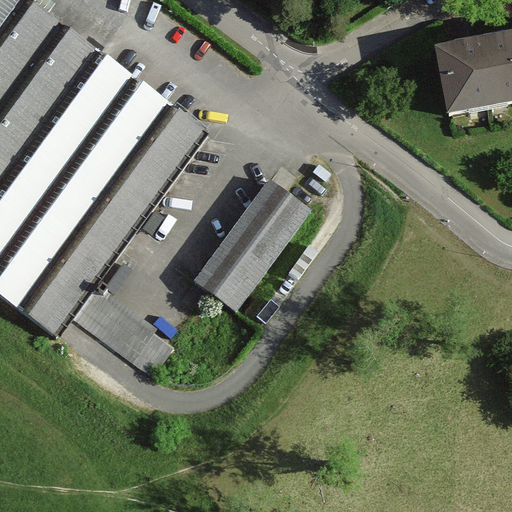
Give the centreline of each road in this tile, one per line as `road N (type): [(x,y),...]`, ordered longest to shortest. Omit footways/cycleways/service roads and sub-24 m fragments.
road 1 (unknown): [(388,150),(350,267),(314,316),(272,352),(198,386),(102,342)]
road 2 (residential): [(301,83),(511,242)]
road 3 (residential): [(441,0),(301,83)]
road 4 (residential): [(301,83),(206,0)]
